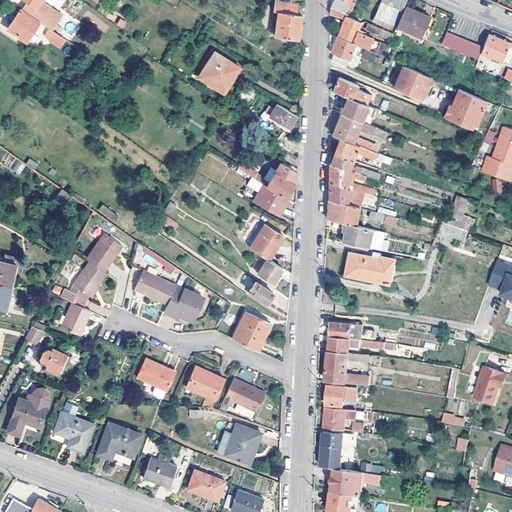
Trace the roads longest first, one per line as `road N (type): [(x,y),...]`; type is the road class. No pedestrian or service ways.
road 1 (tertiary): [(302,380),(315,0)]
road 2 (residential): [(121,323),(176,343),(214,345),(302,380)]
road 3 (tertiary): [(296,511),(302,380)]
road 4 (residential): [(112,504),(0,460)]
